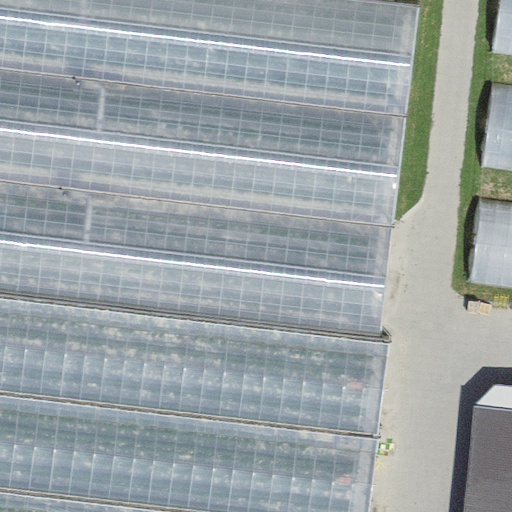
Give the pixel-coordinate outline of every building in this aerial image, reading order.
[(373,511),(419,0),(0,0),(0,511),(373,511)] [(511,0),(503,0),(496,67),(511,68),(511,0)] [(511,174),(511,89),(497,88),(486,171),(511,174)] [(511,207),(484,205),(474,288),(511,292),(511,207)] [(511,411),(511,387),(492,386),(474,403),(473,407),(511,411)] [(511,511),(511,411),(473,407),(462,511),(511,511)]
